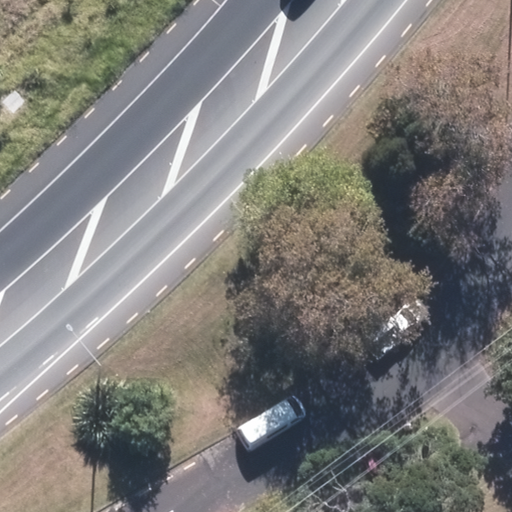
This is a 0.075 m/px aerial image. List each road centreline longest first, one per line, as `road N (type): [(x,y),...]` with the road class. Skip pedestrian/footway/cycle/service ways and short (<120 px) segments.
road 1 (secondary): [(328,0),(171,166),(0,326)]
road 2 (residential): [(511,242),(339,385),(161,511)]
